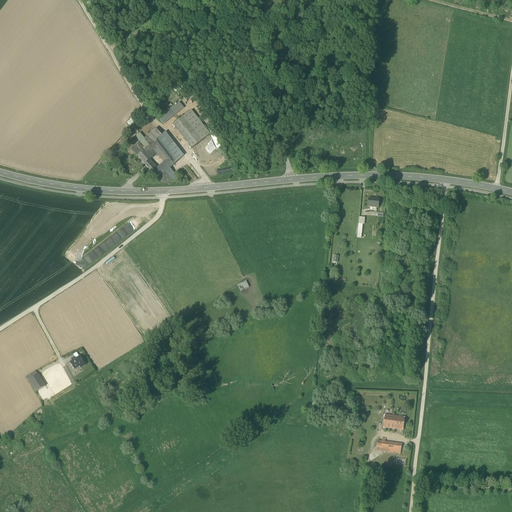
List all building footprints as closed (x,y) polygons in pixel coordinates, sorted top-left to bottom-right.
[(160,120),(163,125),(185,108),(181,102),(168,112),(169,113),(160,120)] [(192,110),(184,116),(202,140),(211,133),(192,110)] [(173,124),(192,148),(202,140),(184,116),(173,124)] [(145,150),(147,148),(158,139),(161,135),(157,130),(145,141),(139,135),(136,138),(135,138),(145,150)] [(158,139),(165,147),(172,141),(165,132),(161,135),(158,139)] [(156,155),(165,147),(158,139),(147,148),(155,156),(156,155)] [(184,155),(172,141),(165,147),(172,156),(177,162),(184,155)] [(130,151),(137,157),(141,154),(135,147),(130,151)] [(165,147),(156,155),(157,156),(158,155),(164,163),(172,156),(165,147)] [(137,157),(144,166),(149,161),(155,156),(147,148),(145,150),(141,154),(137,157)] [(154,176),(158,179),(170,168),(172,166),(177,162),(172,156),(164,163),(157,170),(149,161),(144,166),(149,170),(154,176)] [(158,179),(164,182),(174,173),(170,168),(158,179)] [(146,173),(151,179),(154,176),(149,170),(146,173)] [(178,176),(174,173),(164,182),(171,182),(178,176)] [(368,207),(378,208),(379,200),(368,199),(368,207)] [(246,281),(237,285),(240,292),(249,288),(246,281)] [(70,363),(75,370),(80,367),(81,368),(85,365),(80,357),(79,357),(76,359),(75,358),(72,359),(73,361),(70,363)] [(27,378),(29,381),(38,375),(36,372),(27,378)] [(36,392),(37,392),(45,387),(38,375),(29,381),(36,392)] [(405,417),(395,416),(385,415),(383,428),(394,429),(403,430),(405,417)] [(391,449),(401,450),(401,444),(385,442),(382,442),(381,448),(391,449)]
